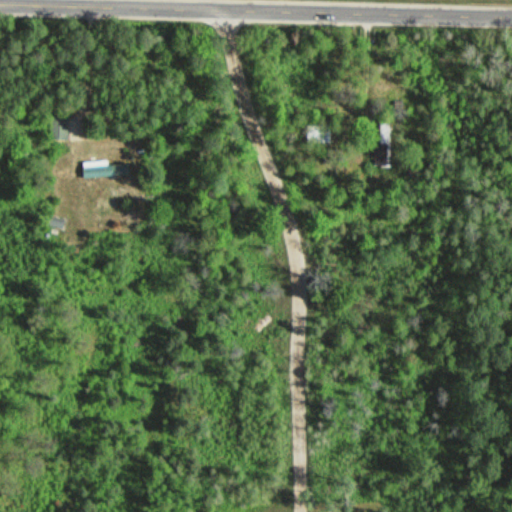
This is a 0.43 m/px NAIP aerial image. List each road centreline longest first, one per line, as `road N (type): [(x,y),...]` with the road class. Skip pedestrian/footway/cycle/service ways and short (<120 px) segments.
road 1 (residential): [(224,9),(232,61),(301,243),(302,511)]
road 2 (residential): [(511,17),(0,3)]
